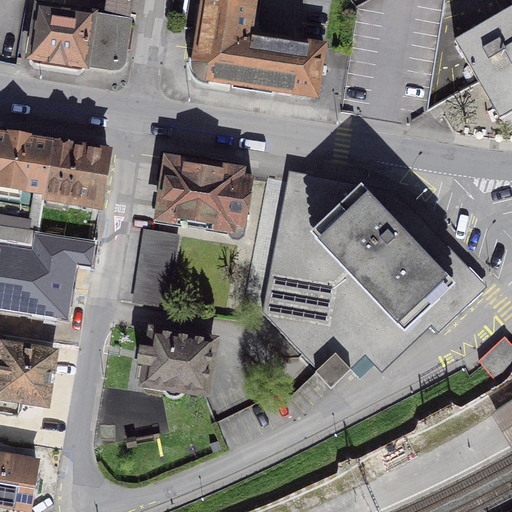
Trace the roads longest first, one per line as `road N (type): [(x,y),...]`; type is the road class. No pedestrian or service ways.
road 1 (residential): [(101,511),(392,388),(511,294)]
road 2 (residential): [(134,110),(75,487),(80,511)]
road 3 (residential): [(134,110),(511,166)]
road 4 (residential): [(0,88),(134,110)]
